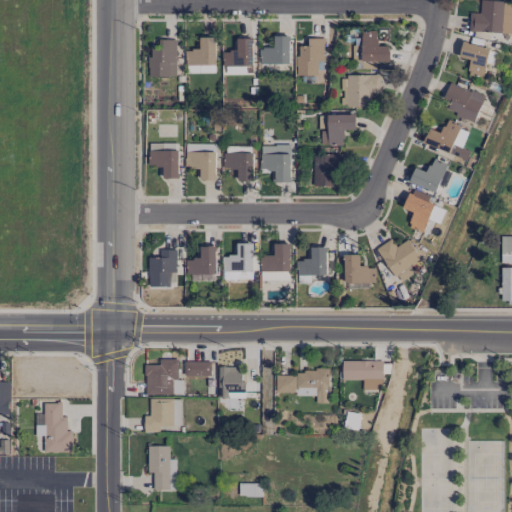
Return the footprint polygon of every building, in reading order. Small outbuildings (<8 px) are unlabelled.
[(511,1),(480,0),(480,13),(469,13),(468,31),(511,33),(511,10),(511,1)] [(377,31),(361,31),(362,62),(390,62),(390,46),(377,46),(377,31)] [(259,63),(289,64),(290,36),(273,35),(273,47),(259,47),(259,63)] [(186,73),(216,73),(215,37),(199,37),(199,49),(185,50),(186,73)] [(221,51),(221,66),(252,65),(252,38),(236,38),(237,51),(221,51)] [(296,74),(323,74),(323,38),(308,38),(308,46),(296,46),(296,74)] [(149,76),(176,76),(175,39),(159,39),(159,47),(148,47),(149,76)] [(488,46),(461,43),(460,57),(469,58),(468,75),(485,77),(488,46)] [(353,61),(361,61),(361,45),(353,45),(353,61)] [(252,67),(222,66),(222,74),(252,74),(252,67)] [(381,93),(381,75),(342,75),(342,107),(371,106),(371,93),(381,93)] [(475,120),(483,94),(449,83),(443,100),(449,101),(446,111),(475,120)] [(344,145),(344,130),(356,130),(356,114),(319,115),(319,129),(321,129),(321,145),(344,145)] [(423,143),(466,160),(470,151),(453,144),(461,124),(447,119),(441,133),(429,128),(423,143)] [(215,180),(216,144),(186,143),(185,167),(200,168),(200,179),(215,180)] [(275,182),(290,182),(291,145),(261,145),(260,170),(275,170),(275,182)] [(163,178),(179,178),(178,150),(148,151),(149,166),(163,166),(163,178)] [(223,152),(223,168),(238,168),(238,181),(253,181),(253,152),(223,152)] [(314,186),(341,186),(340,154),(313,154),(314,186)] [(444,186),(452,168),(432,160),(426,172),(415,167),(409,181),(435,193),(439,184),(444,186)] [(413,212),(408,226),(424,232),(434,203),(408,193),(403,208),(413,212)] [(500,263),(511,262),(511,236),(500,236),(500,263)] [(409,267),(421,260),(407,239),(395,246),(391,239),(376,248),(398,282),(413,273),(409,267)] [(252,243),(237,243),(237,255),(222,255),(222,279),(253,279),(252,243)] [(260,255),(259,270),(289,271),(290,244),(274,243),(274,255),(260,255)] [(216,246),(200,246),(200,259),(185,258),(185,274),(216,274),(216,246)] [(310,247),(311,259),(296,260),(296,275),(327,275),(326,247),(310,247)] [(169,287),(170,272),(176,272),(176,250),(159,249),(159,257),(148,257),(147,286),(169,287)] [(344,282),(375,282),(375,266),(360,267),(359,254),(344,254),(344,282)] [(511,301),(511,267),(501,267),(501,302),(511,301)] [(289,272),(261,271),(261,280),(289,280),(289,272)] [(172,394),(172,380),(177,380),(178,358),(159,358),(159,364),(145,364),(145,394),(172,394)] [(342,380),(363,379),(363,389),(382,389),(381,359),(342,360),(342,380)] [(184,375),(210,375),(210,361),(184,361),(184,375)] [(215,363),(211,363),(211,377),(206,377),(206,394),(214,394),(215,363)] [(227,393),(243,392),(243,365),(218,366),(218,398),(228,397),(227,393)] [(276,394),(316,393),(316,403),(329,403),(328,372),(276,372),(276,394)] [(0,413),(8,414),(8,394),(0,394),(0,413)] [(172,398),(149,399),(149,415),(143,415),(144,432),(159,432),(159,426),(172,425),(172,398)] [(181,399),(173,399),(173,425),(181,425),(181,399)] [(72,452),(72,430),(66,430),(66,416),(61,416),(61,403),(44,402),(43,425),(35,425),(35,435),(44,436),(43,452),(72,452)] [(147,446),(148,473),(153,473),(153,490),(176,490),(175,459),(169,459),(169,445),(147,446)] [(261,496),(261,483),(245,483),(245,495),(254,495),(254,496),(261,496)]
